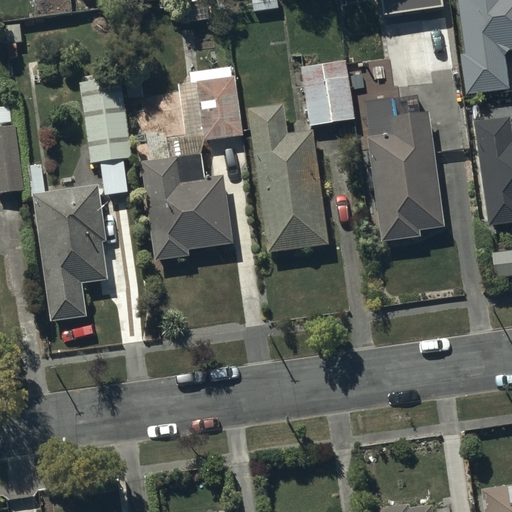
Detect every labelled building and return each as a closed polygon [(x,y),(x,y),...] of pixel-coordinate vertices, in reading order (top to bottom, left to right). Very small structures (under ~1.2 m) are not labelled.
[(511,0),(454,0),(462,62),(460,62),(465,104),(508,98),(505,58),(511,57),(511,0)] [(423,38),(398,42),(404,82),(453,75),(445,17),(421,21),(423,38)] [(346,68),(299,75),(308,134),(355,128),(346,68)] [(173,166),(142,171),(153,268),(190,263),(189,257),(232,252),(224,185),(204,187),(201,162),(205,147),(243,141),(235,84),(232,84),(230,74),(190,80),(191,91),(178,93),(185,144),(170,146),(173,166)] [(122,84),(80,89),(90,170),(101,169),(105,203),(129,200),(125,167),(132,166),(122,84)] [(284,114),(248,118),(268,262),(326,254),(311,142),(288,145),(284,114)] [(427,121),(387,126),(366,129),(368,147),(367,147),(381,252),(419,247),(418,240),(442,236),(427,121)] [(511,147),(509,127),(474,131),(487,235),(511,231),(511,147)] [(15,128),(0,130),(0,194),(23,192),(15,128)] [(99,194),(35,202),(51,329),(86,325),(82,291),(106,288),(102,250),(106,250),(99,194)] [(511,256),(490,259),(493,284),(511,281),(511,256)] [(511,511),(511,480),(482,484),(485,511),(511,511)] [(435,511),(435,502),(411,505),(411,500),(377,504),(377,511),(435,511)]
